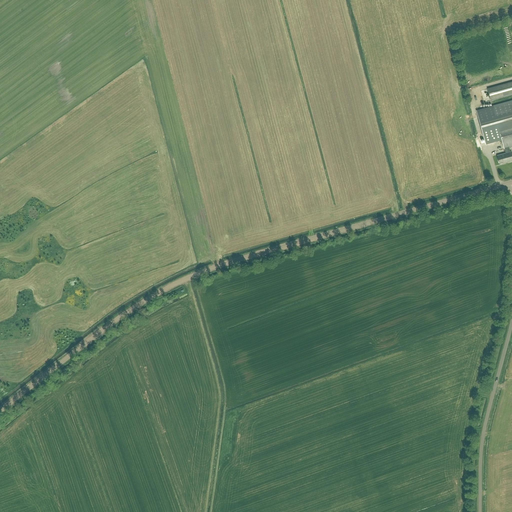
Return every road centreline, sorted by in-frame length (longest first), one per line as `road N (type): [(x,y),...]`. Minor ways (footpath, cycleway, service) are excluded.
road 1 (unclassified): [(0,411),(111,323),(198,274),(511,180)]
road 2 (unclassified): [(480,511),(483,437),(511,326)]
